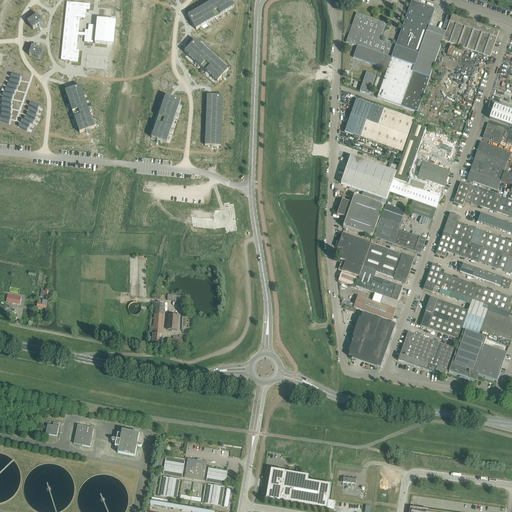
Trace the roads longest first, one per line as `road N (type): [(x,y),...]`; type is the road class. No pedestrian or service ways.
road 1 (unclassified): [(333,17),(328,249),(343,369),(385,379)]
road 2 (residential): [(0,152),(186,169),(251,187)]
road 3 (tertiary): [(219,371),(175,376),(0,341)]
road 4 (unclassified): [(445,207),(511,22)]
road 5 (tertiary): [(496,421),(349,401),(307,382)]
road 6 (unclassified): [(261,0),(251,187)]
road 7 (unclassified): [(251,187),(267,330)]
road 8 (unclassified): [(511,486),(414,474),(400,511)]
road 9 (unclassified): [(385,379),(427,258)]
